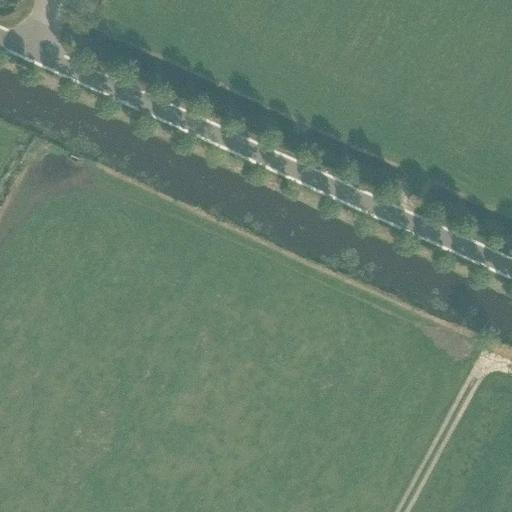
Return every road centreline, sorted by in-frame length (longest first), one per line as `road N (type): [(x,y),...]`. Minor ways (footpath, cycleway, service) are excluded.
road 1 (unclassified): [(511,271),(0,40)]
road 2 (track): [(511,371),(486,360),(404,511)]
